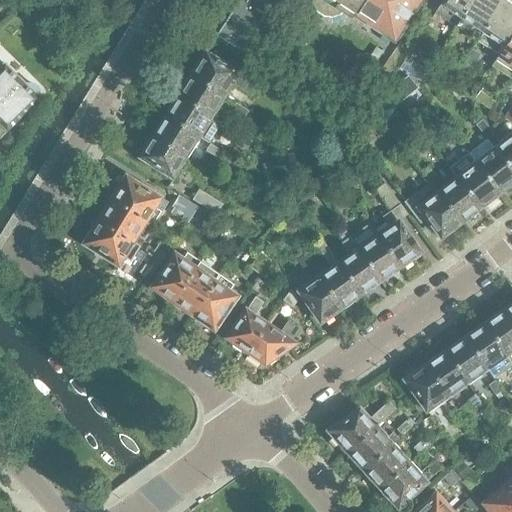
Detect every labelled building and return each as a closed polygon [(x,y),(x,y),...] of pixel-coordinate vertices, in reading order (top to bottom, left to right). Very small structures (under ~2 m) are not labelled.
[(238,0),(215,36),(219,38),(217,41),(236,54),(238,51),(241,53),(268,11),(276,17),(286,0),(311,0),(313,6),(317,13),(324,18),(333,18),(341,16),(342,15),(352,21),(353,15),(394,41),(420,0),(238,0)] [(457,28),(475,0),(444,0),(440,6),(435,14),(457,28)] [(478,42),(505,1),(504,0),(475,0),(457,28),(478,42)] [(498,55),(511,35),(511,4),(505,1),(478,42),(498,55)] [(413,21),(375,77),(383,83),(421,26),(413,21)] [(511,71),(511,35),(498,55),(495,61),(511,71)] [(421,52),(414,47),(408,55),(416,60),(421,52)] [(480,54),(471,48),(462,62),(472,68),(480,54)] [(255,70),(248,80),(239,74),(205,53),(191,75),(225,97),(232,84),(251,96),(258,86),(264,77),(255,70)] [(426,70),(407,56),(400,67),(421,80),(426,70)] [(444,68),(434,61),(430,68),(440,74),(444,68)] [(0,139),(40,100),(38,98),(38,90),(32,84),(25,85),(4,64),(0,68),(0,139)] [(404,95),(416,86),(408,75),(396,84),(404,95)] [(224,97),(192,76),(186,85),(183,85),(179,93),(180,95),(179,97),(212,117),(224,97)] [(388,91),(381,102),(393,108),(399,103),(388,91)] [(499,98),(491,92),(483,104),(491,109),(499,98)] [(221,123),(212,117),(179,97),(174,105),(171,106),(166,113),(167,116),(166,117),(199,138),(208,144),(221,123)] [(235,102),(230,110),(243,118),(248,110),(235,102)] [(381,102),(374,115),(386,122),(394,109),(393,108),(381,102)] [(199,138),(166,117),(161,126),(158,126),(153,133),(154,136),(153,137),(186,158),(199,138)] [(511,133),(500,143),(483,120),(476,125),(492,147),(511,172),(511,133)] [(376,138),(367,127),(359,139),(365,147),(376,138)] [(173,179),(186,158),(153,137),(148,146),(145,146),(141,153),(142,156),(140,158),(173,179)] [(226,153),(209,143),(205,151),(221,161),(226,153)] [(511,172),(492,147),(475,162),(499,194),(511,183),(511,172)] [(499,194),(475,162),(456,177),(480,208),(488,202),(491,203),(497,197),(497,195),(499,194)] [(210,172),(197,164),(192,171),(205,179),(210,172)] [(428,182),(435,176),(427,166),(420,171),(428,182)] [(480,208),(456,177),(436,192),(461,223),(468,217),(471,218),(478,212),(478,209),(480,208)] [(161,200),(126,178),(119,190),(115,190),(112,195),(113,198),(112,200),(152,225),(160,212),(156,209),(161,200)] [(394,216),(403,209),(384,182),(374,189),(394,216)] [(222,204),(198,189),(191,200),(216,215),(222,204)] [(459,222),(435,191),(419,203),(413,195),(405,201),(420,221),(425,217),(440,237),(459,222)] [(191,217),(196,207),(174,192),(167,203),(174,208),(170,213),(187,223),(191,217)] [(152,225),(112,200),(110,203),(107,204),(104,208),(105,212),(98,222),(134,244),(139,236),(143,239),(152,225)] [(204,212),(196,207),(191,217),(197,222),(204,212)] [(377,234),(400,267),(420,252),(397,220),(377,234)] [(137,247),(134,244),(98,222),(97,225),(93,226),(91,230),(91,233),(84,245),(93,250),(92,251),(104,258),(104,259),(116,266),(123,257),(129,260),(137,247)] [(336,232),(343,242),(350,238),(350,237),(343,227),(336,232)] [(400,267),(377,235),(357,248),(380,281),(382,280),(384,281),(391,276),(391,273),(400,267)] [(342,243),(348,253),(337,261),(360,293),(379,280),(356,248),(350,238),(343,242),(342,243)] [(360,295),(337,262),(323,242),(316,247),(330,267),(318,276),(340,309),(342,308),(345,308),(352,303),(352,301),(360,295)] [(159,243),(151,254),(151,255),(154,250),(163,256),(168,249),(159,243)] [(151,255),(151,254),(139,272),(148,278),(163,256),(154,250),(151,255)] [(261,276),(271,261),(260,252),(249,268),(261,276)] [(173,302),(200,262),(187,253),(182,260),(174,255),(152,288),(162,295),(163,298),(167,301),(170,301),(173,302)] [(304,255),(296,260),(303,270),(310,265),(304,255)] [(193,316),(220,276),(200,262),(173,302),(175,304),(176,307),(180,310),(183,310),(193,316)] [(234,285),(220,276),(193,316),(195,318),(196,321),(200,324),(204,323),(214,330),(236,297),(229,292),(234,285)] [(340,309),(318,276),(297,290),(320,323),(322,321),(325,322),(332,317),(332,314),(340,309)] [(257,280),(251,289),(258,293),(264,285),(257,280)] [(293,307),(298,299),(291,290),(283,300),(293,307)] [(245,355),(268,322),(255,313),(263,302),(254,297),(245,311),(227,338),(232,341),(230,344),(245,355)] [(511,353),(511,322),(504,311),(496,317),(493,316),(486,321),(486,324),(485,325),(507,357),(511,353)] [(268,322),(245,355),(261,365),(263,362),(264,363),(299,339),(293,335),(282,327),(280,331),(268,322)] [(507,357),(485,325),(484,324),(464,338),(465,339),(487,371),(507,357)] [(487,371),(465,339),(457,345),(454,344),(447,349),(447,352),(445,353),(468,385),(487,371)] [(468,385),(445,353),(437,358),(434,358),(427,363),(427,365),(426,366),(448,398),(468,385)] [(448,398),(426,366),(417,372),(415,371),(407,376),(407,379),(405,381),(427,413),(448,398)] [(488,385),(495,396),(501,390),(495,380),(488,385)] [(475,394),(468,399),(475,409),(482,404),(475,394)] [(361,409),(329,432),(332,436),(332,439),(337,445),(340,445),(347,453),(377,426),(395,409),(389,402),(371,418),(361,409)] [(455,423),(463,418),(455,407),(448,412),(455,423)] [(405,421),(396,429),(402,436),(411,427),(405,421)] [(166,435),(172,430),(168,425),(162,429),(166,435)] [(394,444),(377,426),(347,453),(364,471),(394,444)] [(424,438),(413,448),(418,454),(429,444),(424,438)] [(381,489),(411,462),(394,444),(364,471),(365,472),(365,475),(371,482),(374,481),(381,489)] [(420,472),(411,462),(381,489),(382,491),(382,494),(388,500),(391,500),(398,508),(441,469),(433,460),(420,472)] [(471,472),(461,460),(453,468),(463,480),(471,472)] [(491,474),(497,469),(491,461),(485,468),(491,474)] [(450,483),(458,475),(452,469),(444,476),(450,483)] [(467,476),(461,481),(468,490),(474,485),(467,476)] [(511,480),(503,488),(511,497),(511,480)] [(511,511),(511,497),(503,488),(484,504),(490,511),(511,511)] [(450,511),(435,496),(417,511),(450,511)] [(477,503),(472,496),(464,503),(469,509),(477,503)]
